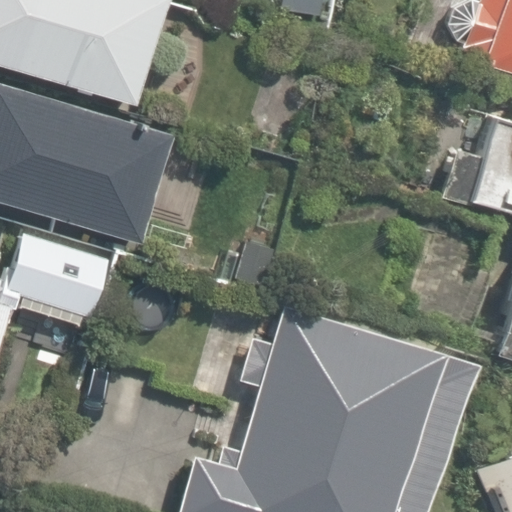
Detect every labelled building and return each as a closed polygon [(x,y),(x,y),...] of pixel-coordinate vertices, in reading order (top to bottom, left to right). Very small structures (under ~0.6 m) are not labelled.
[(158,0),(0,0),(0,69),(128,106),(158,0)] [(511,0),(465,0),(448,61),(511,79),(511,0)] [(0,207),(124,240),(156,123),(0,80),(0,207)] [(511,122),(484,113),(455,201),(511,219),(511,122)] [(0,311),(78,336),(101,264),(8,235),(0,259),(0,311)] [(511,236),(479,355),(511,363),(511,236)] [(188,444),(167,511),(415,511),(459,362),(265,305),(221,453),(188,444)] [(511,511),(511,453),(469,467),(482,511),(511,511)]
